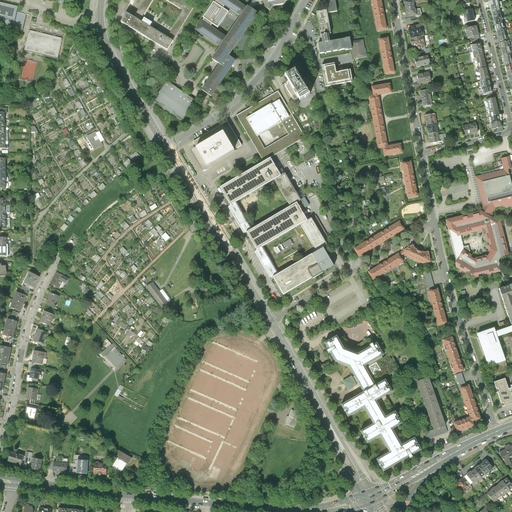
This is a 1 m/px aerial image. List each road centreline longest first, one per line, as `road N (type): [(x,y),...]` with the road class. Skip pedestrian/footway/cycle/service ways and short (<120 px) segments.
road 1 (primary): [(130,496),(290,511),(371,497)]
road 2 (residential): [(497,430),(434,222)]
road 3 (residential): [(166,147),(256,80),(305,0)]
road 4 (secondary): [(371,497),(270,320)]
road 5 (secondary): [(270,320),(166,147)]
road 6 (residential): [(0,448),(33,307),(58,260)]
road 7 (residential): [(270,320),(434,222)]
road 8 (secondary): [(166,147),(105,41),(100,0)]
road 9 (residential): [(421,153),(392,0)]
road 10 (residential): [(480,0),(511,124)]
